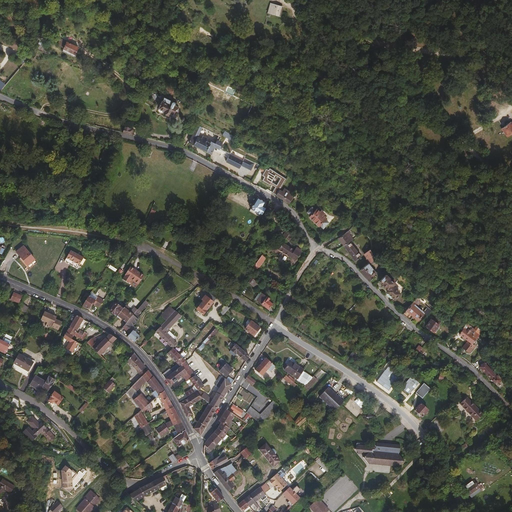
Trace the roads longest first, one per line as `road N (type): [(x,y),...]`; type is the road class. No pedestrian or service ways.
road 1 (track): [(316,249),(355,220),(352,209),(321,174),(255,55),(386,46),(449,0)]
road 2 (residential): [(316,249),(290,208),(189,154),(0,95)]
road 3 (tertiary): [(0,277),(128,342),(167,389),(195,445)]
road 4 (residential): [(316,249),(344,258),(393,311),(511,409)]
road 5 (residential): [(0,385),(57,420),(126,486),(200,457)]
road 6 (residential): [(274,325),(396,406),(443,459)]
road 7 (residential): [(195,445),(274,325)]
